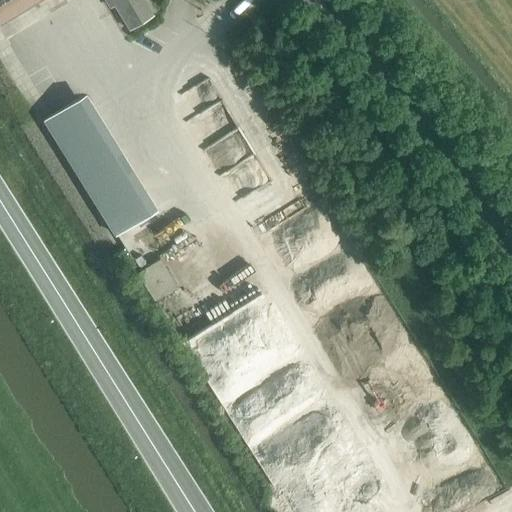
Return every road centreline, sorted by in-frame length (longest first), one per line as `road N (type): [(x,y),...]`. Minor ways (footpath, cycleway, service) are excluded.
road 1 (motorway): [(0,201),(193,511)]
road 2 (unknown): [(230,218),(421,511)]
road 3 (tertiary): [(511,253),(440,145),(317,0)]
road 4 (unknown): [(202,25),(283,170),(230,218)]
road 5 (unknown): [(143,81),(230,218)]
